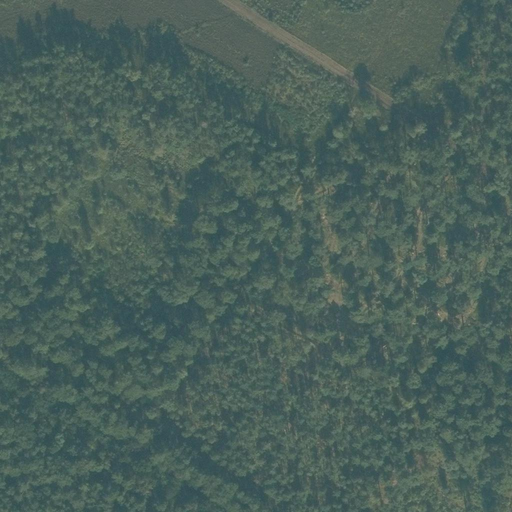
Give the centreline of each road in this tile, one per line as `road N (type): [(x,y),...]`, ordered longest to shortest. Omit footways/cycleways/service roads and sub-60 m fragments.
road 1 (track): [(358,86),(143,455)]
road 2 (track): [(221,0),(511,184)]
road 3 (track): [(230,511),(0,362)]
